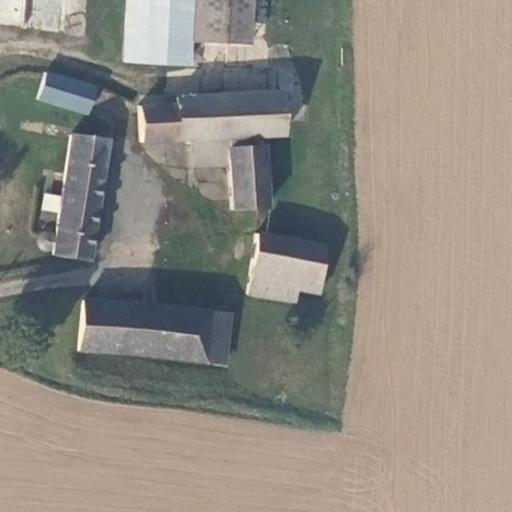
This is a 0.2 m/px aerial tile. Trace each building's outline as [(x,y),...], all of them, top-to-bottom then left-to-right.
[(0,0),(0,23),(22,25),(24,0),(0,0)] [(132,0),(129,53),(191,58),(195,34),(275,40),(277,0),(132,0)] [(25,28),(59,30),(60,11),(26,9),(25,28)] [(100,79),(51,65),(43,91),(93,103),(100,79)] [(234,159),(231,210),(267,206),(263,130),(283,129),(284,87),(244,88),(180,90),(180,96),(141,98),(144,133),(188,132),(233,130),(234,159)] [(72,131),(71,130),(54,234),(46,230),(41,230),(37,234),(35,239),(37,243),(42,246),(52,245),(52,252),(90,258),(107,140),(72,131)] [(191,162),(234,159),(233,130),(188,132),(191,162)] [(326,244),(256,231),(248,290),(297,298),(299,285),(320,290),(326,244)] [(78,349),(225,363),(227,312),(83,298),(78,349)]
